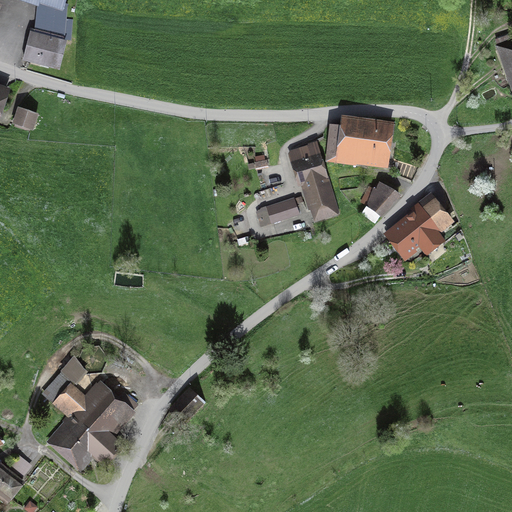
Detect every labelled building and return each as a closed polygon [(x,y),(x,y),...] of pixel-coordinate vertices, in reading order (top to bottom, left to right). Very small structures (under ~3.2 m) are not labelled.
[(64,38),(35,31),(27,60),(56,67),(64,38)] [(511,35),(496,40),(498,47),(502,46),(504,50),(502,51),(509,71),(511,69),(511,35)] [(31,127),(34,117),(20,112),(17,122),(31,127)] [(327,162),(356,166),(357,159),(384,162),(390,124),(341,119),(340,127),(330,126),(327,162)] [(314,218),(336,211),(328,184),(329,184),(316,142),(304,146),(305,149),(291,153),(303,192),(305,191),(314,218)] [(370,207),(381,215),(398,197),(380,186),(370,207)] [(273,223),(273,222),(298,213),(294,201),(258,212),(262,227),(273,223)] [(441,241),(434,232),(448,221),(433,201),(390,235),(405,255),(420,243),(427,252),(441,241)] [(122,446),(106,433),(126,411),(128,412),(136,403),(130,397),(126,401),(124,399),(119,405),(96,384),(83,398),(71,387),(55,404),(67,415),(72,410),(79,416),(55,442),(79,463),(90,451),(105,464),(122,446)] [(171,409),(186,422),(204,403),(189,389),(171,409)] [(29,467),(18,459),(10,471),(20,479),(29,467)] [(0,500),(3,502),(21,480),(14,474),(12,476),(2,468),(0,470),(0,500)]
